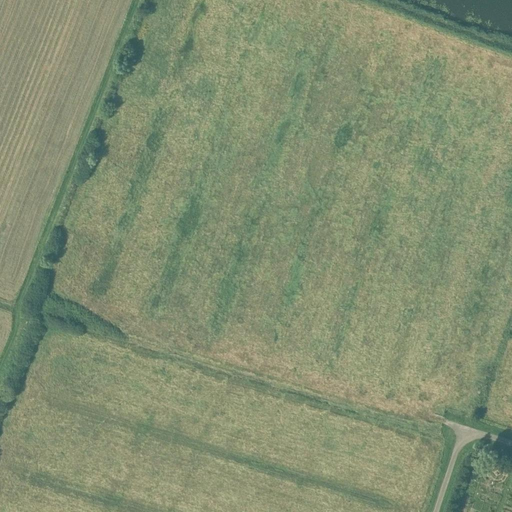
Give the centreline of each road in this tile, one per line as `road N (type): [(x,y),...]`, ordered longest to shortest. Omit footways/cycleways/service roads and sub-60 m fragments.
road 1 (track): [(0,379),(140,0)]
road 2 (unclassified): [(511,444),(484,435),(464,439),(436,511)]
